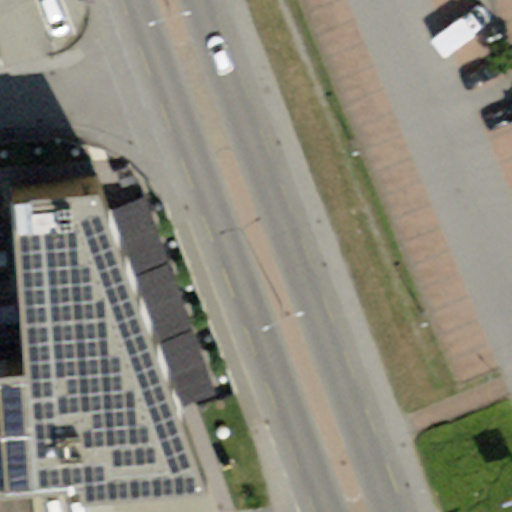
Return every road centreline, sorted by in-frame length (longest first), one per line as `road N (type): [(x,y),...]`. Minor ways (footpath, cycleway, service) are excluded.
road 1 (primary): [(387,511),(217,63)]
road 2 (primary): [(163,73),(328,511)]
road 3 (residential): [(0,99),(163,73)]
